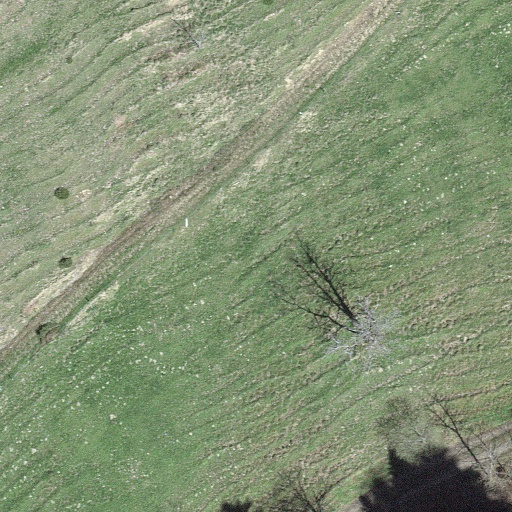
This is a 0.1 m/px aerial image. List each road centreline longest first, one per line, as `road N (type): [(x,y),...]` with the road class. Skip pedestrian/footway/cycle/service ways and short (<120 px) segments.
road 1 (track): [(0,393),(412,0)]
road 2 (track): [(511,434),(383,488),(350,511)]
